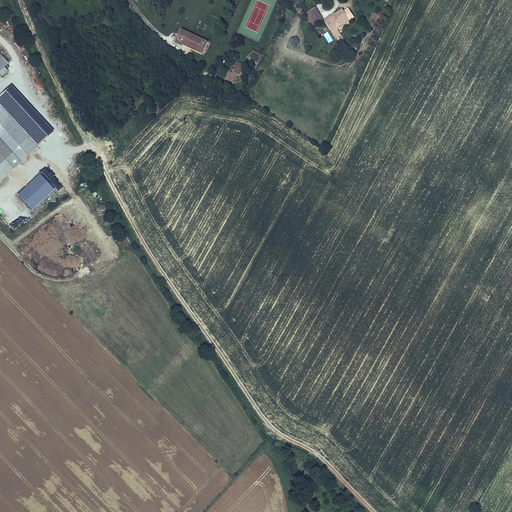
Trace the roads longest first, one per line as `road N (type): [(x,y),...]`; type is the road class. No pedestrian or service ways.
road 1 (track): [(373,511),(318,453),(265,423),(159,267),(90,146),(46,148),(0,36)]
road 2 (track): [(90,146),(20,0)]
road 3 (track): [(66,153),(73,201),(20,244),(0,231)]
